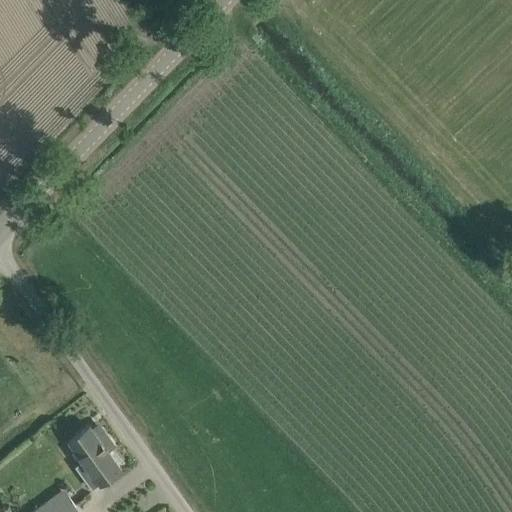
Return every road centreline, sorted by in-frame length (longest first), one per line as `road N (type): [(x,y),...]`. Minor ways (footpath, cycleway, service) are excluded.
road 1 (unclassified): [(0,230),(220,0)]
road 2 (unclassified): [(186,511),(0,262)]
